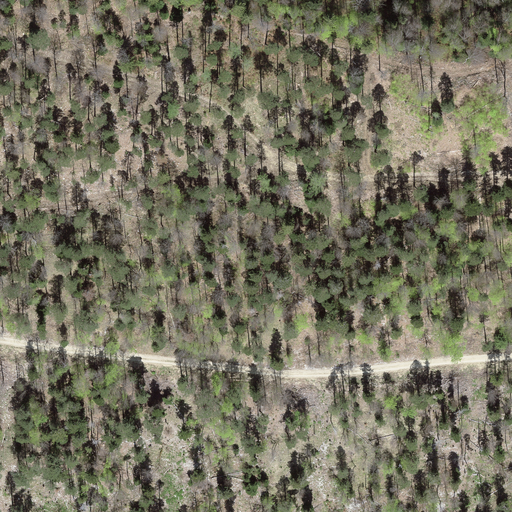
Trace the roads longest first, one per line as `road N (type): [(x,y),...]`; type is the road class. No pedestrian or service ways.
road 1 (track): [(0,211),(260,171),(430,178),(511,172)]
road 2 (track): [(511,357),(292,364),(0,338)]
road 3 (track): [(0,34),(204,98),(292,173)]
